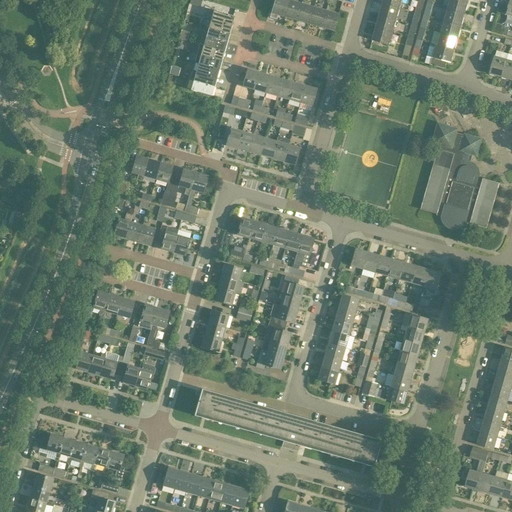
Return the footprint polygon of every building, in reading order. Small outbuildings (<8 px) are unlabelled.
[(270,10),(268,18),(276,20),(278,15),(284,17),(289,0),(274,0),(271,10),(270,10)] [(289,0),(284,17),(296,20),(301,3),(289,0)] [(342,0),(328,0),(326,8),(329,9),(332,1),(332,0),(337,0),(342,1),(342,0)] [(401,0),(383,0),(383,3),(400,8),(401,0)] [(424,2),(418,0),(415,12),(421,14),(424,2)] [(450,0),(448,9),(465,14),(468,1),(464,0),(450,0)] [(301,3),(296,20),(309,24),(313,7),(301,3)] [(400,8),(383,3),(379,15),(396,20),(400,8)] [(423,15),(429,17),(433,4),(427,3),(423,15)] [(313,7),(309,24),(321,27),(325,10),(313,7)] [(235,16),(209,9),(206,18),(210,19),(232,26),(235,16)] [(444,21),(461,26),(465,14),(448,9),(444,21)] [(325,10),(321,27),(333,31),(338,14),(325,10)] [(417,26),(420,14),(421,14),(415,12),(411,24),(417,26)] [(396,20),(379,15),(376,27),(393,32),(396,20)] [(420,27),(426,29),(429,17),(423,15),(420,27)] [(232,26),(210,19),(208,28),(229,34),(232,26)] [(441,33),(458,38),(461,26),(444,21),(441,33)] [(414,38),(415,34),(417,26),(411,24),(408,37),(414,38)] [(393,32),(376,27),(372,40),(389,45),(393,32)] [(416,39),(422,41),(426,29),(420,27),(416,39)] [(205,37),(227,43),(229,34),(208,28),(205,37)] [(436,45),(455,50),(454,50),(458,38),(441,33),(438,45),(436,44),(436,45)] [(227,43),(205,37),(203,45),(224,52),(227,43)] [(411,49),(414,38),(408,37),(405,47),(411,49)] [(419,52),(422,41),(416,39),(413,50),(419,52)] [(224,52),(203,45),(200,54),(222,60),(224,52)] [(455,50),(436,45),(435,48),(434,48),(431,57),(451,63),(455,50)] [(194,62),(198,63),(219,69),(222,60),(200,54),(196,53),(194,62)] [(502,77),(507,60),(495,56),(490,74),(502,77)] [(511,80),(511,61),(507,60),(502,77),(511,80)] [(219,69),(198,63),(195,72),(217,78),(219,69)] [(253,90),(258,72),(247,69),(241,87),(253,90)] [(217,78),(195,72),(193,81),(214,87),(217,78)] [(258,72),(253,90),(265,93),(270,76),(258,72)] [(270,76),(265,93),(276,97),(281,79),(270,76)] [(281,79),(276,97),(288,100),(293,82),(281,79)] [(214,87),(193,81),(190,90),(211,96),(214,87)] [(293,82),(288,100),(299,103),(305,85),(293,82)] [(317,89),(305,85),(299,103),(300,103),(311,107),(312,107),(317,89)] [(236,106),(244,108),(247,109),(250,101),(239,97),(236,106)] [(247,112),(243,111),(235,109),(234,114),(241,117),(245,118),(247,112)] [(251,113),(249,119),(257,121),(259,115),(251,113)] [(294,122),(306,126),(309,118),(297,114),(294,122)] [(265,123),(266,118),(259,115),(257,121),(265,123)] [(436,144),(422,210),(442,214),(440,225),(462,229),(464,222),(488,227),(499,181),(478,176),(481,161),(477,160),(482,137),(458,132),(459,127),(436,121),(431,143),(436,144)] [(288,130),(287,130),(289,124),(282,122),(280,128),(280,127),(278,131),(287,134),(288,130)] [(305,129),(293,125),(291,133),(303,137),(305,129)] [(225,146),(236,149),(241,131),(230,128),(225,146)] [(241,131),(236,149),(248,152),(253,134),(241,131)] [(253,134),(248,152),(260,156),(265,138),(253,134)] [(271,159),(283,162),(288,144),(289,139),(278,136),(276,141),(271,159)] [(265,138),(260,156),(271,159),(276,141),(265,138)] [(300,148),(288,144),(283,162),(295,166),(300,148)] [(143,176),(148,159),(136,156),(131,172),(137,174),(136,180),(142,181),(143,176)] [(148,159),(143,176),(155,179),(160,163),(148,159)] [(160,163),(155,179),(168,183),(172,166),(160,163)] [(178,186),(186,188),(184,194),(188,196),(195,172),(183,169),(178,186)] [(198,208),(191,206),(195,191),(202,193),(207,176),(195,172),(188,196),(184,211),(196,214),(198,208)] [(118,194),(125,195),(129,182),(122,180),(118,194)] [(164,191),(160,204),(167,206),(170,192),(164,191)] [(173,205),(177,194),(170,192),(167,206),(175,208),(176,206),(173,205)] [(149,204),(145,203),(140,201),(138,207),(147,209),(149,204)] [(163,217),(166,209),(159,207),(155,221),(162,223),(164,217),(163,217)] [(23,214),(21,213),(16,211),(11,227),(18,229),(23,214)] [(181,220),(183,214),(175,211),(173,218),(181,220)] [(125,239),(130,222),(132,215),(126,213),(124,220),(118,219),(113,235),(125,239)] [(183,214),(181,220),(194,224),(196,217),(183,214)] [(249,238),(253,222),(241,218),(236,235),(249,238)] [(111,219),(108,228),(115,230),(117,221),(111,219)] [(130,222),(125,239),(137,242),(142,226),(130,222)] [(253,222),(249,238),(261,242),(265,225),(253,222)] [(265,225),(261,242),(273,245),(277,228),(265,225)] [(142,226),(137,242),(149,246),(154,229),(142,226)] [(160,249),(172,252),(177,236),(176,236),(178,230),(166,227),(160,249)] [(284,228),(282,230),(277,228),(273,245),(285,248),(289,232),(288,229),(284,228)] [(289,232),(285,248),(297,252),(301,235),(289,232)] [(293,265),(299,266),(301,267),(305,254),(309,255),(313,239),(301,235),(297,252),(293,265)] [(177,236),(172,252),(184,256),(189,239),(189,240),(177,236)] [(243,245),(242,248),(232,245),(229,255),(241,259),(243,254),(244,254),(246,246),(243,245)] [(362,269),(367,252),(354,249),(350,266),(362,269)] [(367,252),(362,269),(374,273),(379,256),(367,252)] [(244,254),(242,261),(249,263),(250,256),(244,254)] [(379,256),(374,273),(386,276),(391,259),(379,256)] [(260,259),(258,265),(266,267),(269,259),(268,258),(266,258),(265,261),(260,259)] [(269,258),(268,258),(269,259),(266,267),(278,271),(280,265),(281,261),(269,258)] [(391,259),(386,276),(398,280),(403,263),(391,259)] [(403,263),(398,280),(411,283),(415,266),(403,263)] [(221,276),(238,281),(241,269),(224,264),(221,276)] [(290,274),(292,268),(280,265),(278,271),(290,274)] [(292,268),(290,274),(302,278),(304,271),(298,270),(299,266),(293,265),(292,268)] [(264,270),(250,266),(249,272),(262,276),(264,270)] [(415,266),(411,283),(423,287),(428,270),(415,266)] [(428,270),(423,287),(435,290),(440,273),(428,270)] [(283,294),(300,299),(303,287),(297,285),(298,279),(285,275),(283,281),(287,282),(283,294)] [(238,281),(221,276),(218,288),(234,293),(238,281)] [(356,289),(348,287),(347,293),(355,295),(356,289)] [(234,293),(218,288),(214,300),(231,305),(234,293)] [(368,292),(356,289),(355,295),(367,298),(368,293),(368,292)] [(105,311),(109,295),(97,291),(92,308),(100,310),(98,315),(103,317),(105,311)] [(368,293),(367,298),(379,302),(381,296),(368,293)] [(300,299),(283,294),(280,306),(296,311),(300,299)] [(338,307),(355,312),(358,299),(341,294),(338,307)] [(109,295),(105,311),(116,315),(121,298),(109,295)] [(387,304),(388,298),(381,296),(379,302),(387,304)] [(121,298),(116,315),(129,318),(134,301),(121,298)] [(397,301),(395,307),(403,309),(405,303),(397,301)] [(411,311),(413,305),(405,303),(403,309),(411,311)] [(152,324),(157,308),(144,304),(139,321),(152,324)] [(431,308),(418,304),(416,312),(423,315),(428,316),(431,308)] [(252,310),(239,306),(237,312),(251,316),(252,310)] [(296,311),(280,306),(276,318),(270,316),(269,321),(285,326),(287,321),(293,323),(296,311)] [(334,319),(351,324),(355,312),(338,307),(334,319)] [(160,343),(154,341),(157,329),(156,329),(156,326),(164,328),(169,311),(157,308),(152,324),(146,345),(158,349),(160,343)] [(381,311),(375,309),(373,317),(379,319),(381,311)] [(208,323),(224,327),(228,315),(211,310),(208,323)] [(235,318),(249,322),(251,316),(237,312),(235,318)] [(390,313),(384,312),(382,320),(388,321),(390,313)] [(406,326),(423,331),(427,319),(410,314),(406,326)] [(80,328),(86,330),(90,317),(84,315),(80,328)] [(369,316),(366,328),(376,330),(379,319),(373,317),(369,316)] [(331,331),(348,336),(351,324),(334,319),(331,331)] [(382,320),(380,328),(386,329),(388,321),(382,320)] [(290,333),(284,331),(285,326),(269,321),(267,326),(266,326),(263,338),(270,340),(286,345),(290,333)] [(224,327),(208,323),(204,335),(221,339),(224,327)] [(138,328),(132,326),(128,340),(134,342),(138,328)] [(423,331),(406,326),(403,339),(420,344),(423,331)] [(102,333),(103,333),(111,335),(112,330),(104,327),(102,333)] [(86,330),(80,328),(76,341),(82,343),(86,330)] [(327,343),(344,348),(348,336),(331,331),(327,343)] [(374,335),(369,333),(366,341),(372,343),(374,335)] [(221,339),(204,335),(201,347),(217,352),(221,339)] [(383,338),(377,336),(375,344),(381,345),(383,338)] [(244,339),(238,337),(236,344),(242,345),(244,339)] [(420,344),(403,339),(399,351),(416,356),(420,344)] [(253,342),(247,340),(245,346),(251,348),(253,342)] [(266,352),(283,357),(286,345),(270,340),(266,352)] [(364,349),(370,351),(372,343),(366,341),(364,349)] [(134,385),(139,369),(128,365),(134,345),(127,343),(121,364),(118,376),(123,377),(122,382),(134,385)] [(232,356),(239,358),(242,345),(236,344),(232,343),(231,349),(234,350),(232,356)] [(324,355),(341,360),(344,348),(327,343),(324,355)] [(373,352),(379,353),(381,345),(375,344),(373,352)] [(241,359),(248,360),(251,348),(245,346),(241,359)] [(501,360),(511,362),(511,349),(505,347),(501,360)] [(155,358),(163,360),(165,354),(157,352),(145,348),(143,354),(155,358)] [(263,369),(264,365),(279,369),(283,357),(266,352),(260,351),(255,367),(263,369)] [(416,356),(399,351),(396,363),(413,368),(416,356)] [(88,372),(92,355),(80,352),(75,368),(88,372)] [(92,355),(88,372),(99,375),(104,359),(105,355),(101,353),(100,358),(92,355)] [(369,356),(360,353),(356,365),(359,365),(365,367),(369,356)] [(320,367),(337,372),(341,360),(324,355),(320,367)] [(222,359),(210,356),(208,363),(220,366),(222,359)] [(118,376),(121,364),(104,359),(99,375),(112,379),(113,374),(118,376)] [(376,362),(370,360),(368,368),(374,370),(376,362)] [(498,372),(511,375),(511,362),(501,360),(498,372)] [(413,368),(396,363),(392,375),(410,380),(413,368)] [(141,364),(139,369),(134,385),(147,389),(150,375),(153,376),(155,370),(153,367),(141,364)] [(356,378),(362,379),(365,367),(359,365),(356,378)] [(337,372),(320,367),(317,380),(334,385),(337,372)] [(365,380),(371,382),(374,370),(368,368),(365,380)] [(494,384),(511,389),(511,386),(511,375),(498,372),(494,384)] [(392,375),(389,387),(406,392),(410,380),(392,375)] [(354,385),(360,387),(362,379),(356,378),(354,385)] [(388,392),(385,400),(403,405),(406,392),(389,387),(371,382),(365,380),(361,394),(374,397),(376,389),(388,392)] [(491,396),(508,401),(511,389),(494,384),(491,396)] [(281,447),(289,449),(288,451),(291,452),(292,450),(298,452),(300,443),(374,464),(380,443),(200,392),(194,413),(284,438),(281,447)] [(487,408),(504,413),(508,401),(491,396),(487,408)] [(484,420),(501,425),(504,413),(487,408),(484,420)] [(480,432),(497,437),(501,425),(484,420),(480,432)] [(497,437),(480,432),(477,445),(494,450),(497,437)] [(58,453),(63,438),(50,434),(49,439),(42,437),(39,448),(56,453),(58,453)] [(75,441),(63,438),(58,453),(56,453),(54,460),(54,461),(58,462),(58,460),(66,462),(68,456),(70,457),(75,441)] [(87,444),(75,441),(70,457),(68,456),(66,462),(66,464),(78,467),(80,460),(82,460),(87,444)] [(98,448),(87,444),(82,460),(80,460),(78,467),(82,468),(82,467),(91,469),(92,463),(94,464),(98,448)] [(477,472),(470,469),(465,486),(477,490),(482,473),(489,451),(473,447),(470,457),(480,459),(477,472)] [(96,464),(99,465),(104,466),(106,467),(111,451),(98,448),(94,464),(92,463),(91,469),(90,471),(94,472),(96,464)] [(124,467),(120,466),(123,455),(111,451),(106,467),(104,466),(102,474),(106,476),(108,471),(115,473),(114,478),(121,480),(124,467)] [(493,453),(491,459),(499,461),(501,455),(493,453)] [(507,463),(509,457),(501,455),(499,461),(507,463)] [(38,471),(52,475),(54,469),(40,465),(38,471)] [(174,489),(179,471),(167,468),(162,485),(174,489)] [(185,492),(191,474),(179,471),(174,489),(185,492)] [(490,494),(494,477),(482,473),(477,490),(490,494)] [(37,474),(34,486),(49,491),(49,493),(56,495),(57,491),(50,489),(53,478),(37,474)] [(197,495),(202,478),(191,474),(185,492),(197,495)] [(502,497),(507,480),(494,477),(490,494),(502,497)] [(209,499),(214,481),(202,478),(197,495),(209,499)] [(511,500),(511,481),(507,480),(502,497),(511,500)] [(220,502),(225,484),(214,481),(209,499),(220,502)] [(100,489),(117,493),(119,487),(102,482),(100,489)] [(232,505),(232,504),(237,487),(225,484),(220,502),(232,505)] [(46,501),(49,493),(49,491),(34,486),(30,498),(46,503),(45,505),(53,507),(54,503),(46,501)] [(237,487),(232,504),(232,505),(243,509),(249,491),(237,487)] [(98,500),(96,507),(95,509),(103,511),(111,511),(115,502),(105,499),(107,494),(93,490),(90,497),(98,500)] [(43,511),(45,505),(46,503),(30,498),(27,510),(33,511),(43,511)] [(157,501),(156,507),(168,510),(169,504),(157,501)] [(296,511),(299,505),(287,501),(283,511),(296,511)]
